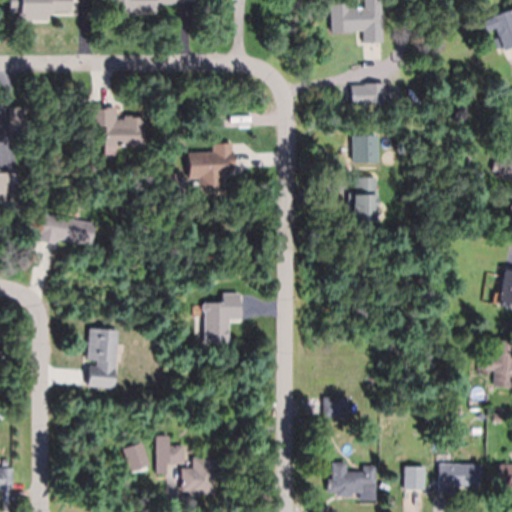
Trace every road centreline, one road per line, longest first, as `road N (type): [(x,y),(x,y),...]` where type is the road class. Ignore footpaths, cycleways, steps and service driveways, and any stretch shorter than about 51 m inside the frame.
road 1 (residential): [(287,511),(281,87)]
road 2 (residential): [(0,63),(263,68),(281,87)]
road 3 (residential): [(42,511),(41,316),(22,290),(0,288)]
